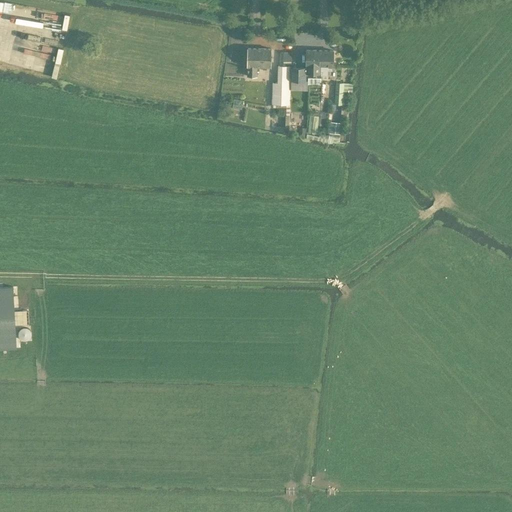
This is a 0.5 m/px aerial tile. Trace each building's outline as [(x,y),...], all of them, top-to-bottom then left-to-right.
[(62,46),(67,12),(39,8),(33,41),(62,46)] [(22,46),(19,59),(1,55),(0,60),(33,68),(34,62),(50,65),(51,59),(26,53),(27,47),(22,46)] [(44,57),(51,58),(53,49),(45,47),(44,57)] [(61,77),(65,47),(59,47),(55,77),(61,77)] [(248,48),(247,75),(256,76),(257,71),(259,71),(259,66),(270,67),(271,49),(248,48)] [(321,65),(322,50),(306,49),(306,65),(306,67),(291,67),(291,80),(306,80),(306,73),(321,73),(321,65)] [(333,50),(322,50),(321,65),(321,73),(321,75),(328,75),(328,70),(332,70),(333,50)] [(272,83),(271,104),(277,104),(289,104),(290,66),(289,66),(283,66),(278,66),(277,83),(272,83)] [(336,82),(335,99),(342,100),(343,94),(344,83),(343,83),(336,82)] [(310,115),(308,132),(316,133),(318,116),(310,115)] [(330,122),(329,133),(340,134),(341,123),(330,122)] [(14,304),(13,286),(0,286),(0,349),(16,349),(15,319),(26,318),(25,303),(14,304)] [(33,328),(22,328),(21,339),(33,339),(33,328)]
